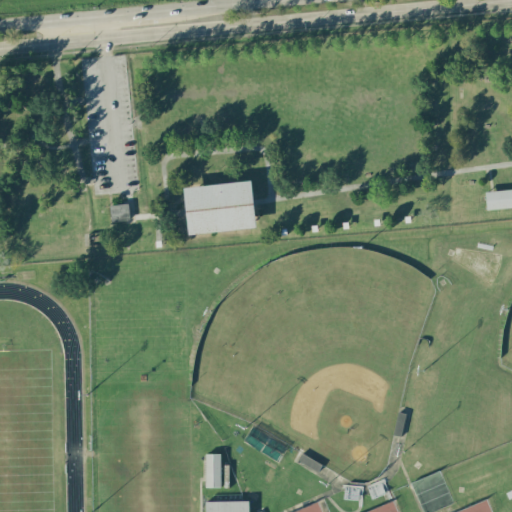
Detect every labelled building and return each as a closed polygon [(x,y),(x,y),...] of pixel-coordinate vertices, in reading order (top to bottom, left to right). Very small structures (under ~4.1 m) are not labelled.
[(181,190),(184,214),(186,236),(254,229),(251,204),(249,183),(181,190)] [(483,193),(485,212),(511,209),(511,190),(490,193),(483,193)] [(126,205),(127,218),(128,221),(109,224),(107,208),(109,207),(126,205)] [(205,488),(220,487),(220,454),(204,455),(205,488)] [(205,502),(204,511),(248,511),(249,501),(205,502)]
